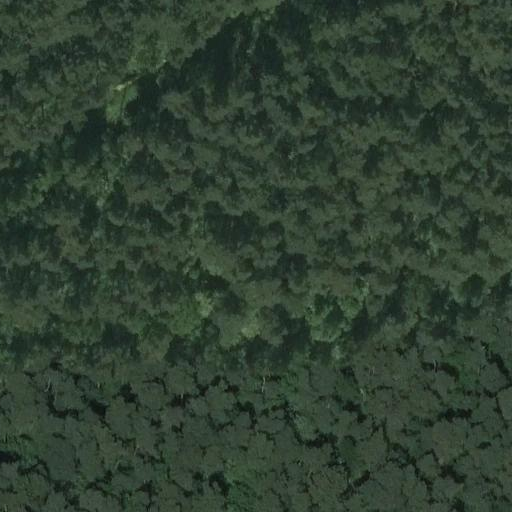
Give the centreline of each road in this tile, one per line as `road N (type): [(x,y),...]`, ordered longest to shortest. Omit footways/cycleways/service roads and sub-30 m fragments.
road 1 (track): [(511,263),(0,312)]
road 2 (track): [(0,180),(272,0)]
